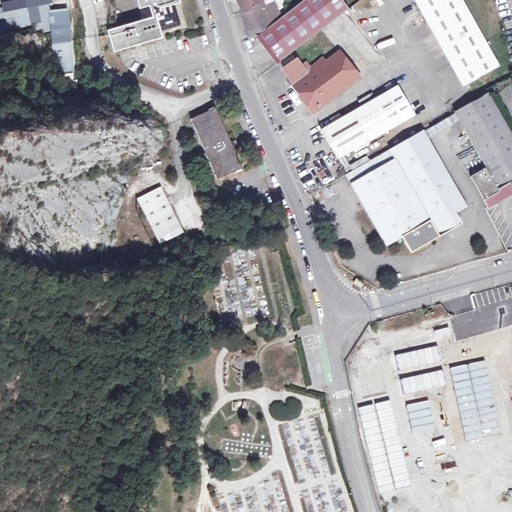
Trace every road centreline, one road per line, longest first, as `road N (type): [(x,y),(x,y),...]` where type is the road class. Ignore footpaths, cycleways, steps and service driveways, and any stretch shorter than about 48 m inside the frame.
road 1 (unclassified): [(338,312),(216,0)]
road 2 (unclassified): [(370,511),(331,349),(338,312)]
road 3 (residential): [(338,312),(511,267)]
